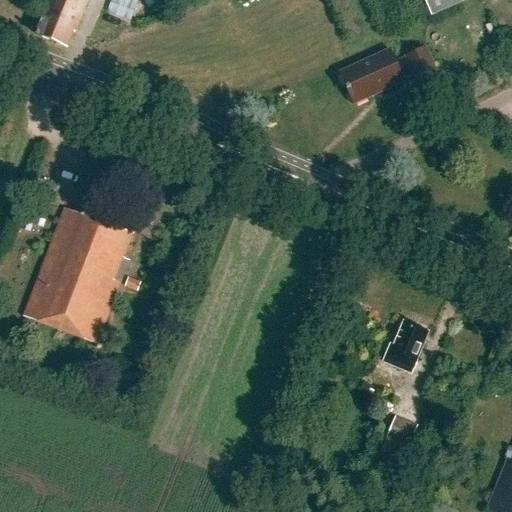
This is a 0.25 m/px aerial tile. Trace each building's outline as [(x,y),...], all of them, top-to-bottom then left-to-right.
[(42,21),(36,37),(67,49),(73,34),(74,34),(88,0),(49,0),(41,21),(42,21)] [(421,0),(430,18),(469,0),(421,0)] [(389,52),(339,75),(353,106),(404,83),(403,82),(414,77),(419,90),(439,81),(425,49),(395,63),(389,52)] [(65,211),(23,319),(96,346),(128,263),(123,261),(132,236),(65,211)] [(390,347),(383,364),(411,375),(427,334),(404,324),(394,348),(390,347)] [(417,427),(395,417),(386,438),(381,451),(396,457),(401,444),(408,448),(417,427)] [(511,511),(511,458),(511,461),(507,460),(486,511),(511,511)]
